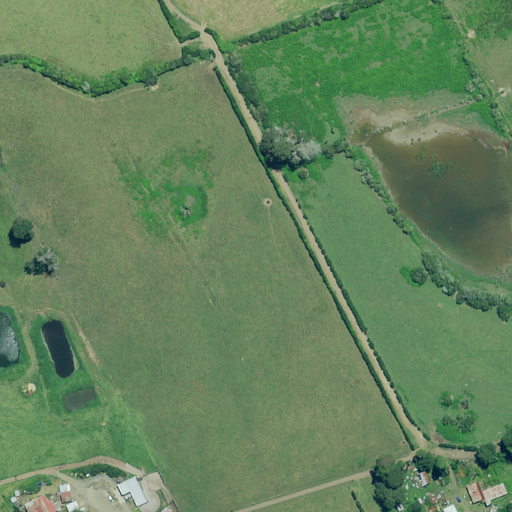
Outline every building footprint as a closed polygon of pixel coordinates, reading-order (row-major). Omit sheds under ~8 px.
[(430,483),(425,471),(412,477),(417,489),(430,483)] [(147,502),(135,477),(119,485),(123,495),(131,491),(138,506),(147,502)] [(483,500),(477,481),(466,485),(473,503),(483,500)] [(492,504),(490,500),(507,494),(504,484),(487,490),(482,491),(487,505),(492,504)] [(73,501),(71,490),(61,492),(63,503),(73,501)] [(50,503),(45,494),(25,505),(28,511),(55,511),(58,510),(53,501),(50,503)] [(426,508),(427,511),(439,511),(440,511),(437,504),(437,501),(443,499),(442,495),(424,501),(426,508)]
